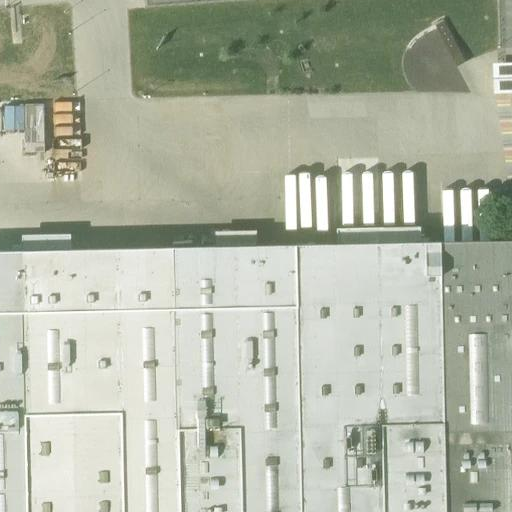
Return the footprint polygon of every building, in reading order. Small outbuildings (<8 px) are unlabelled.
[(511,60),(490,61),(491,92),(511,90),(511,60)] [(420,229),(379,230),(336,231),(337,245),(421,244),(420,229)] [(511,511),(511,241),(439,243),(445,511),(511,511)] [(337,245),(297,246),(302,511),(445,511),(439,243),(421,244),(337,245)] [(302,511),(297,246),(21,252),(26,511),(302,511)]
